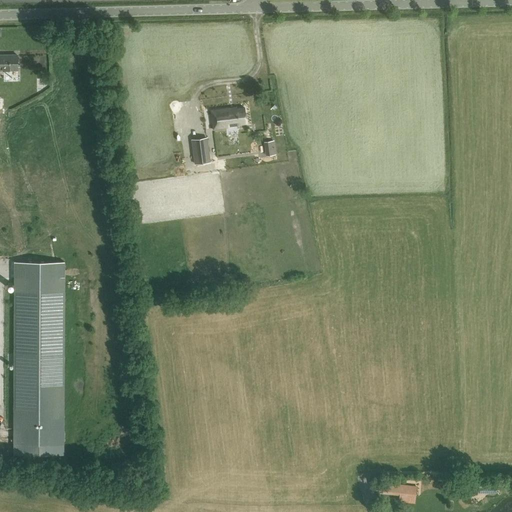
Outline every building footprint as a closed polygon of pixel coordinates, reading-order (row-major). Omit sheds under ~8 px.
[(0,69),(18,70),(17,55),(0,54),(0,69)] [(247,123),(245,108),(237,109),(237,107),(212,110),(214,129),(239,126),(239,124),(247,123)] [(207,138),(193,140),(196,163),(210,162),(207,138)] [(219,141),(220,155),(236,155),(236,140),(219,141)] [(64,262),(15,262),(14,444),(63,444),(64,262)] [(45,445),(31,445),(31,463),(46,463),(45,445)] [(392,494),(400,495),(416,497),(417,486),(397,484),(393,483),(392,494)]
